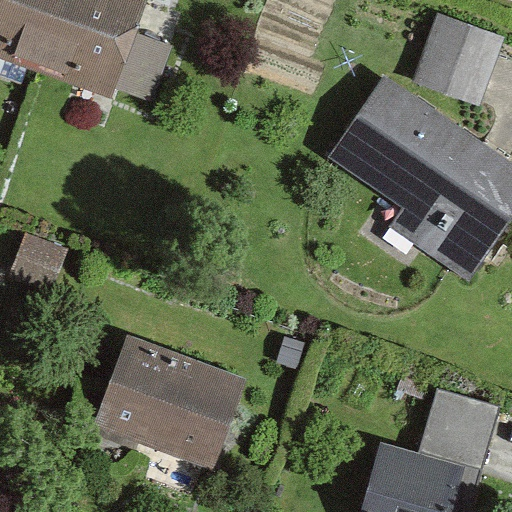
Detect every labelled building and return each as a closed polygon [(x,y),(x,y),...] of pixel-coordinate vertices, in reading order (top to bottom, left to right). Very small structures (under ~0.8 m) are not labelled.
[(148,0),(0,0),(0,63),(111,103),(148,0)] [(503,40),(438,17),(414,87),(478,110),(503,40)] [(511,235),(511,155),(389,79),(336,164),(410,210),(398,229),(483,282),(511,235)] [(78,256),(29,239),(13,284),(62,301),(78,256)] [(251,376),(133,335),(100,430),(218,471),(251,376)] [(473,511),(481,481),(376,457),(363,511),(473,511)]
